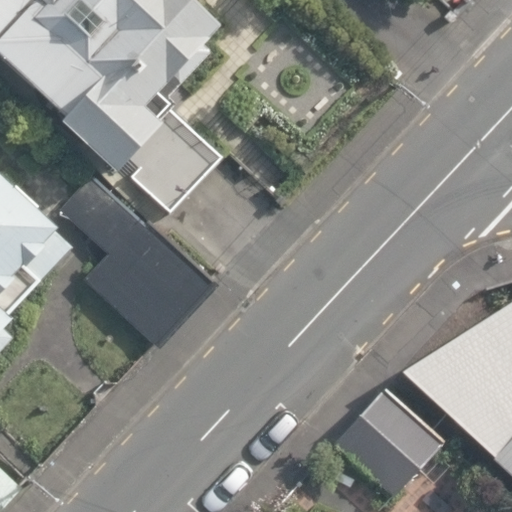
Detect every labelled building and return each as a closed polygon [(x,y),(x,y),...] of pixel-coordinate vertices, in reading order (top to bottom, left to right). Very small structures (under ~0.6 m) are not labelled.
[(223,26),(193,0),(0,0),(0,57),(176,214),(231,152),(164,92),(223,26)] [(0,347),(104,234),(0,139),(0,347)] [(148,212),(78,286),(152,356),(222,282),(148,212)] [(511,313),(511,314),(413,374),(511,461),(511,313)] [(446,441),(382,385),(335,438),(399,495),(446,441)] [(0,457),(0,511),(9,511),(32,488),(0,457)]
